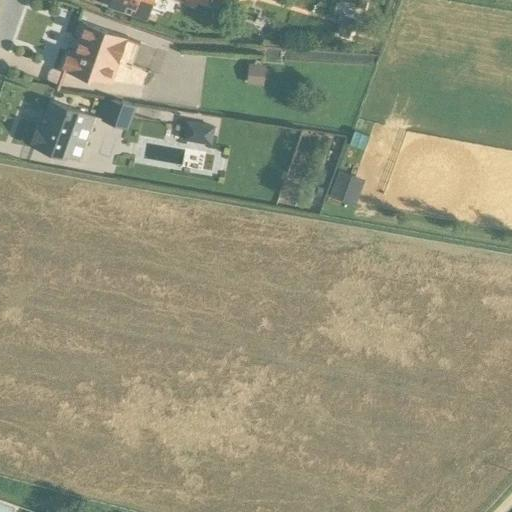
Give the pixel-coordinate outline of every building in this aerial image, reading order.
[(186,0),(204,6),(205,5),(211,7),(214,0),(108,0),(107,5),(146,19),(153,0),(186,0)] [(67,50),(60,69),(89,79),(95,77),(111,83),(127,37),(81,20),(70,50),(67,50)] [(107,97),(100,119),(127,128),(135,104),(121,99),(120,101),(107,97)] [(36,125),(29,144),(33,145),(33,146),(65,157),(66,155),(80,160),(95,116),(49,100),(40,126),(36,125)] [(190,121),(187,136),(213,141),(215,125),(190,121)] [(183,165),(220,175),(227,148),(190,138),(183,165)] [(357,201),(365,175),(339,167),(331,193),(357,201)] [(11,511),(13,508),(0,502),(0,511),(11,511)]
